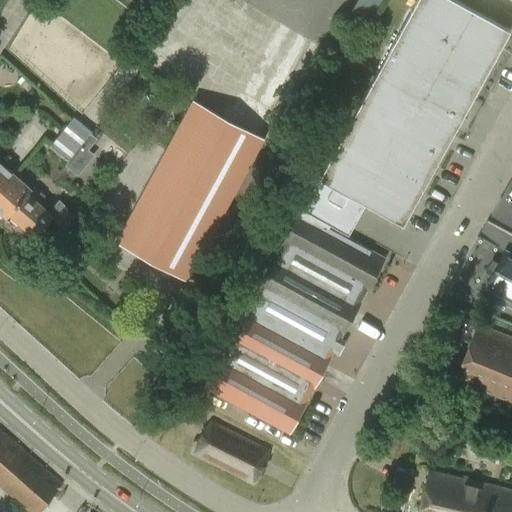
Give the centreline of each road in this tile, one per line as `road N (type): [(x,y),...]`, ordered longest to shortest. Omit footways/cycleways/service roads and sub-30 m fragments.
road 1 (unclassified): [(311,511),(334,454),(511,126)]
road 2 (unclassified): [(244,511),(139,451),(0,323)]
road 3 (primary): [(134,511),(0,402)]
